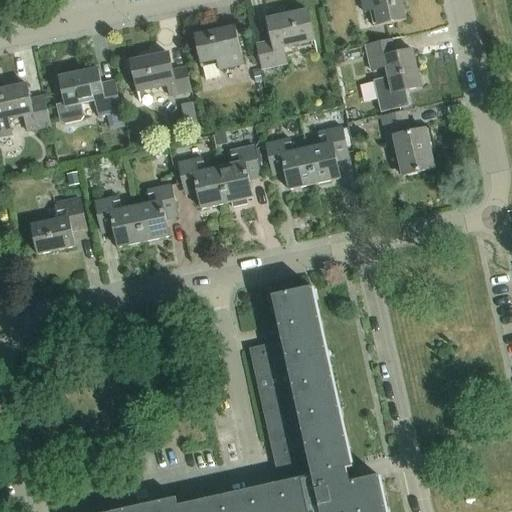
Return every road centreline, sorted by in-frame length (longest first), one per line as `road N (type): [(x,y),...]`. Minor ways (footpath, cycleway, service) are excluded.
road 1 (residential): [(0,342),(17,313),(369,241)]
road 2 (residential): [(423,511),(369,241)]
road 3 (residential): [(503,213),(455,0)]
road 4 (residential): [(0,38),(171,0)]
road 5 (residential): [(35,511),(0,348)]
road 6 (residential): [(369,241),(503,213)]
